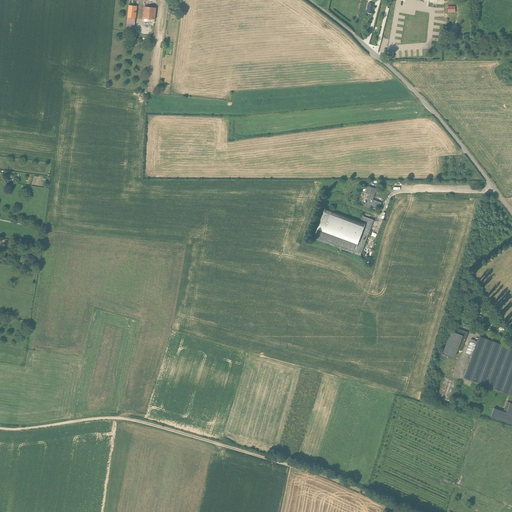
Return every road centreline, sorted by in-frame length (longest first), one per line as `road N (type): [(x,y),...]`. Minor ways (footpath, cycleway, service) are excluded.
road 1 (track): [(291,466),(126,419),(0,428)]
road 2 (unclassified): [(511,212),(395,72),(308,0)]
